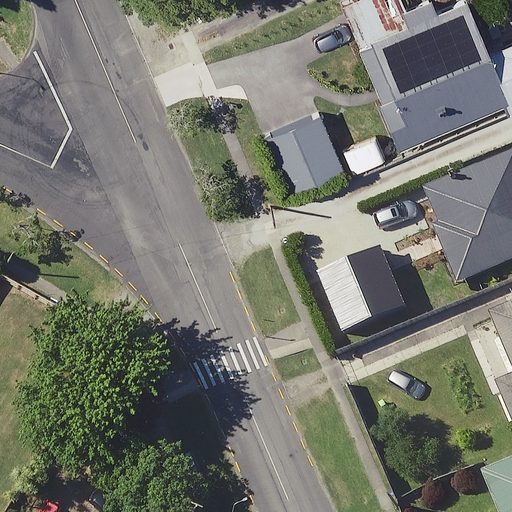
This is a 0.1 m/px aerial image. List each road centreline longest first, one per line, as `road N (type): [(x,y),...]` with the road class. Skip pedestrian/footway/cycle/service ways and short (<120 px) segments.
road 1 (residential): [(145,163),(293,511)]
road 2 (residential): [(76,0),(145,163)]
road 3 (residential): [(0,142),(82,178),(145,163)]
